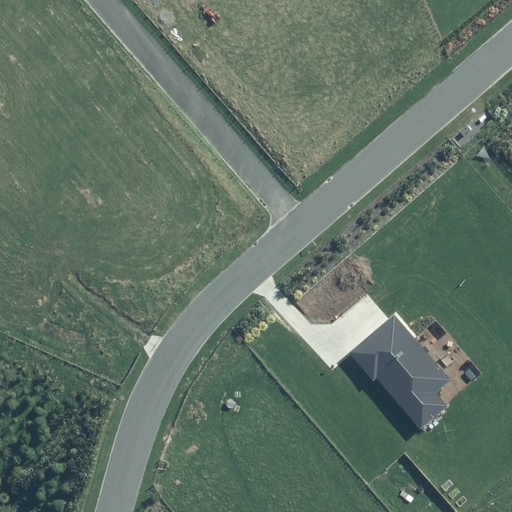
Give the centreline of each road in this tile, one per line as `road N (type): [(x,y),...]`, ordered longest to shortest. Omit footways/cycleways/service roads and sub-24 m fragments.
road 1 (residential): [(115,511),(146,406),(182,339),(211,301),(302,225)]
road 2 (residential): [(302,225),(107,0)]
road 3 (residential): [(302,225),(511,45)]
